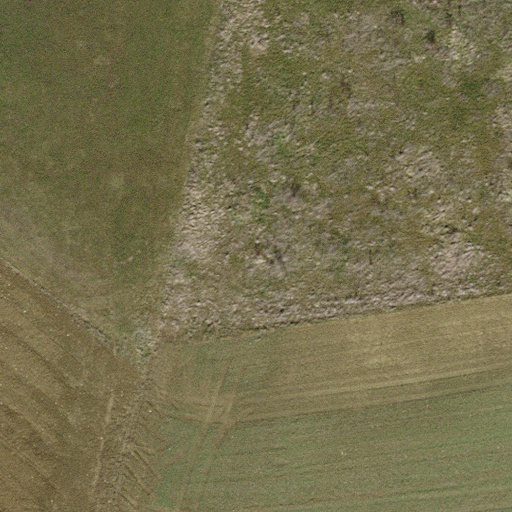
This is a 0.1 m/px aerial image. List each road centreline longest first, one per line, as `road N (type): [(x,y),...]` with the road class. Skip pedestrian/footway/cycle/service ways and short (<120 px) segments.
road 1 (track): [(145,511),(250,0)]
road 2 (track): [(0,204),(180,336)]
